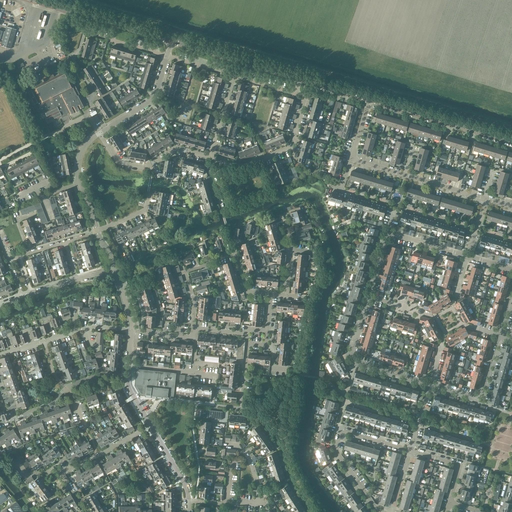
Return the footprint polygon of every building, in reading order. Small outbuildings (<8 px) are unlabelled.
[(1,46),(10,49),(16,30),(6,27),(1,46)] [(87,39),(86,45),(95,48),(97,42),(87,39)] [(86,45),(84,51),(93,54),(95,48),(86,45)] [(119,48),(113,46),(110,56),(116,57),(119,48)] [(116,57),(122,59),(125,50),(119,48),(116,57)] [(122,59),(128,61),(131,52),(125,50),(122,59)] [(93,54),(84,51),(82,57),(91,60),(93,54)] [(131,52),(128,61),(134,63),(137,53),(131,52)] [(146,63),(154,65),(156,66),(157,59),(148,57),(146,63)] [(84,69),(87,75),(96,70),(92,64),(84,69)] [(173,71),(181,73),(183,67),(174,64),(172,70),(173,71)] [(87,75),(91,80),(99,75),(96,70),(87,75)] [(45,118),(47,124),(61,117),(62,118),(69,114),(70,115),(75,112),(75,113),(80,110),(80,109),(85,107),(82,101),(81,102),(78,96),(79,95),(74,85),(71,87),(64,73),(55,78),(53,74),(42,80),(44,83),(34,88),(35,89),(27,93),(33,105),(34,104),(39,115),(44,112),(47,117),(45,118)] [(91,80),(94,86),(102,80),(99,75),(91,80)] [(214,83),(221,85),(223,86),(225,79),(215,77),(214,83)] [(94,86),(97,91),(106,86),(102,80),(94,86)] [(238,90),(239,90),(247,92),(249,86),(240,84),(238,90)] [(106,86),(97,91),(101,96),(109,91),(106,86)] [(133,91),(132,92),(136,98),(141,96),(137,89),(133,91)] [(132,92),(128,94),(132,101),(136,98),(132,92)] [(123,97),(128,104),(132,101),(128,94),(124,97),(123,97)] [(128,104),(123,97),(119,100),(123,107),(128,104)] [(285,103),(285,104),(293,106),(294,106),(296,100),(287,97),(285,103)] [(96,102),(99,106),(106,102),(105,101),(103,98),(96,102)] [(99,106),(101,111),(108,106),(106,103),(106,102),(99,106)] [(360,109),(348,105),(346,110),(349,111),(357,114),(357,112),(359,112),(360,109)] [(101,111),(104,115),(111,111),(111,110),(108,106),(101,111)] [(166,113),(162,106),(157,109),(162,116),(164,114),(165,116),(167,115),(166,113)] [(157,109),(153,112),(157,119),(162,116),(157,109)] [(111,111),(104,115),(107,119),(114,115),(111,111)] [(149,114),(153,121),(157,119),(153,112),(149,114)] [(149,114),(144,117),(149,124),(153,121),(149,114)] [(376,118),(373,117),(371,123),(374,124),(375,122),(380,124),(383,115),(377,114),(376,118)] [(144,117),(140,120),(144,127),(149,124),(144,117)] [(140,120),(136,122),(140,129),(144,127),(140,120)] [(136,122),(131,125),(136,132),(140,129),(136,122)] [(136,132),(131,125),(127,128),(131,135),(136,132)] [(343,132),(340,131),(338,136),(349,140),(351,134),(343,132)] [(110,138),(113,143),(120,139),(117,134),(110,138)] [(169,136),(165,139),(169,146),(174,143),(169,136)] [(445,145),(451,146),(453,138),(448,137),(447,141),(444,140),(442,146),(445,146),(445,145)] [(113,143),(116,147),(123,143),(120,139),(113,143)] [(165,139),(161,141),(165,148),(169,146),(165,139)] [(161,141),(156,144),(161,151),(165,148),(161,141)] [(469,143),(464,141),(461,149),(466,151),(466,153),(469,154),(471,148),(468,147),(469,143)] [(123,143),(116,147),(119,152),(126,147),(123,143)] [(161,151),(156,144),(152,147),(156,154),(161,151)] [(156,154),(152,147),(147,150),(152,156),(156,154)] [(182,169),(187,171),(190,162),(190,160),(191,158),(192,155),(190,154),(188,159),(187,161),(184,160),(182,169)] [(331,160),(334,161),(342,164),(344,158),(336,156),(335,156),(333,155),(331,160)] [(35,157),(29,159),(33,168),(39,165),(35,157)] [(401,159),(392,157),(391,162),(389,162),(388,165),(394,167),(395,164),(399,165),(401,159)] [(29,159),(23,162),(28,171),(33,168),(29,159)] [(273,164),(275,169),(283,166),(281,161),(273,164)] [(18,165),(22,174),(28,171),(23,162),(18,165)] [(424,167),(416,164),(414,169),(419,171),(418,174),(423,175),(424,172),(423,172),(424,167)] [(18,165),(12,168),(16,177),(22,174),(18,165)] [(436,176),(442,177),(444,169),(439,168),(439,166),(436,165),(435,171),(437,172),(436,176)] [(275,169),(277,174),(285,171),(283,166),(275,169)] [(337,174),(340,175),(341,172),(340,171),(341,169),(332,166),(330,174),(337,176),(337,174)] [(16,177),(12,168),(6,171),(11,180),(16,177)] [(173,173),(164,171),(163,175),(158,174),(158,177),(163,178),(163,177),(168,178),(173,179),(174,175),(175,176),(176,173),(173,173)] [(277,174),(279,179),(287,176),(285,171),(277,174)] [(454,172),(452,180),(457,182),(459,178),(462,179),(463,173),(460,172),(460,174),(454,172)] [(287,176),(279,179),(281,185),(289,181),(287,176)] [(481,183),(473,181),(471,186),(469,185),(468,188),(474,190),(475,187),(479,188),(481,183)] [(504,190),(496,188),(495,193),(499,194),(498,197),(504,199),(504,196),(503,195),(504,190)] [(61,199),(64,198),(72,196),(70,190),(62,192),(63,195),(60,196),(58,197),(59,200),(61,199)] [(327,201),(336,203),(339,193),(333,191),(332,195),(329,194),(327,201)] [(336,203),(344,205),(346,199),(343,198),(344,195),(339,193),(336,203)] [(73,201),(72,196),(64,198),(61,199),(62,202),(65,201),(66,204),(73,201)] [(344,205),(352,208),(355,198),(350,196),(349,200),(346,199),(344,205)] [(352,208),(357,209),(360,199),(355,198),(352,208)] [(357,209),(363,211),(366,201),(360,199),(357,209)] [(65,210),(68,210),(75,207),(73,201),(66,204),(67,207),(64,208),(65,210)] [(363,211),(368,213),(371,203),(366,201),(363,211)] [(204,204),(202,205),(203,210),(209,208),(210,212),(215,211),(214,207),(213,202),(204,204)] [(371,203),(368,213),(373,214),(376,204),(371,203)] [(373,214),(378,216),(381,206),(376,204),(373,214)] [(291,213),(292,219),(303,215),(302,210),(306,209),(305,206),(298,208),(299,211),(291,213)] [(381,206),(378,216),(384,217),(387,207),(381,206)] [(63,214),(66,214),(69,213),(69,215),(77,213),(75,207),(68,210),(65,210),(62,211),(63,214)] [(169,211),(153,208),(153,210),(155,211),(157,211),(156,214),(168,216),(169,211)] [(303,215),(292,219),(294,224),(302,222),(303,225),(310,224),(308,219),(305,220),(303,215)] [(25,227),(32,224),(30,218),(22,221),(25,227)] [(155,218),(150,221),(154,229),(159,227),(155,218)] [(427,228),(429,220),(424,218),(421,227),(421,228),(426,229),(427,228)] [(81,220),(73,223),(76,230),(78,229),(80,230),(82,230),(83,228),(81,220)] [(147,222),(145,223),(149,231),(150,234),(155,232),(150,221),(150,220),(148,220),(147,221),(147,222)] [(73,223),(68,224),(70,232),(76,230),(73,223)] [(140,225),(144,233),(149,231),(145,223),(143,224),(140,225)] [(267,225),(268,231),(277,228),(275,223),(267,225)] [(25,227),(27,233),(34,230),(32,224),(25,227)] [(68,224),(62,226),(64,234),(70,232),(68,224)] [(248,224),(246,232),(246,233),(254,235),(254,234),(257,235),(259,228),(255,227),(256,226),(248,224)] [(140,225),(138,226),(135,227),(139,235),(144,233),(140,225)] [(301,231),(296,233),(298,240),(303,238),(304,240),(311,238),(308,230),(312,228),(311,225),(303,228),(304,230),(301,231)] [(369,225),(367,233),(374,235),(377,236),(379,231),(376,230),(377,227),(369,225)] [(62,226),(56,228),(59,236),(64,234),(62,226)] [(135,227),(130,229),(134,238),(139,235),(135,227)] [(56,228),(50,230),(53,237),(59,236),(56,228)] [(128,229),(127,229),(128,231),(125,232),(129,240),(130,243),(135,240),(134,238),(130,229),(130,228),(128,229)] [(268,235),(268,236),(270,236),(276,234),(277,234),(279,234),(277,228),(268,231),(267,231),(266,233),(267,235),(268,235)] [(246,233),(246,232),(243,232),(244,230),(236,229),(234,238),(242,239),(245,239),(246,233)] [(27,233),(29,238),(37,235),(34,230),(27,233)] [(53,237),(50,230),(45,232),(47,239),(53,237)] [(125,232),(121,234),(124,242),(129,240),(125,232)] [(365,233),(363,241),(370,243),(373,244),(375,239),(373,238),(374,235),(367,233),(365,233)] [(124,242),(121,234),(115,236),(119,244),(124,242)] [(37,235),(29,238),(31,244),(39,241),(37,235)] [(227,244),(225,236),(220,238),(220,240),(216,242),(219,252),(226,250),(224,245),(227,244)] [(280,239),(269,242),(271,247),(280,244),(279,242),(280,241),(280,239)] [(500,251),(501,250),(503,241),(498,240),(495,248),(495,250),(500,251)] [(205,242),(206,245),(200,247),(202,256),(209,254),(207,248),(210,247),(208,241),(205,242)] [(359,249),(361,250),(369,252),(370,252),(371,247),(369,246),(370,243),(363,241),(362,241),(359,249)] [(80,244),(82,250),(89,248),(87,242),(80,244)] [(240,245),(242,251),(251,248),(249,243),(240,245)] [(280,244),(271,247),(272,252),(279,251),(281,250),(280,244)] [(392,247),(391,252),(400,255),(401,250),(403,250),(404,247),(397,245),(397,248),(392,247)] [(82,256),(84,256),(91,254),(89,248),(82,250),(80,251),(82,256)] [(54,252),(56,258),(63,256),(62,250),(54,252)] [(279,251),(278,258),(287,259),(287,253),(284,253),(285,250),(282,250),(281,250),(279,251)] [(358,258),(359,258),(367,261),(368,261),(370,255),(368,255),(369,252),(361,250),(358,258)] [(416,263),(422,265),(425,252),(423,251),(422,255),(419,254),(416,263)] [(411,262),(416,263),(419,254),(414,252),(412,257),(410,256),(408,263),(411,263),(411,262)] [(183,262),(184,264),(191,262),(190,260),(195,259),(194,253),(185,255),(186,257),(179,259),(180,263),(183,262)] [(84,256),(85,262),(93,259),(91,254),(84,256)] [(389,260),(388,263),(397,265),(398,260),(385,256),(385,259),(389,260)] [(429,257),(427,266),(432,268),(431,270),(434,270),(436,264),(434,263),(435,259),(429,257)] [(448,260),(447,265),(456,268),(457,263),(453,262),(454,259),(447,257),(446,260),(448,260)] [(27,260),(29,266),(36,264),(34,258),(27,260)] [(357,267),(358,267),(366,269),(367,270),(369,264),(367,263),(367,261),(359,258),(357,267)] [(93,259),(85,262),(87,267),(94,265),(93,259)] [(222,265),(224,271),(233,268),(231,263),(222,265)] [(255,264),(247,266),(248,272),(257,269),(255,264)] [(447,265),(445,271),(458,274),(459,272),(455,271),(456,268),(447,265)] [(161,268),(162,274),(171,271),(169,266),(161,268)] [(473,267),(471,273),(480,275),(482,270),(484,271),(485,268),(478,266),(477,269),(473,267)] [(67,267),(60,269),(61,275),(69,273),(67,267)] [(358,267),(356,275),(366,278),(368,273),(365,272),(366,269),(358,267)] [(385,270),(385,273),(394,276),(395,271),(382,267),(382,269),(385,270)] [(226,276),(228,275),(234,273),(233,268),(224,271),(226,276)] [(39,276),(38,270),(30,272),(32,278),(39,276)] [(201,273),(201,272),(192,275),(194,282),(203,280),(202,276),(205,275),(206,278),(209,277),(207,270),(204,271),(204,272),(201,273)] [(228,275),(229,280),(238,278),(236,272),(234,273),(228,275)] [(380,275),(379,277),(394,282),(395,282),(396,276),(394,276),(385,273),(384,276),(380,275)] [(356,275),(353,283),(361,286),(362,283),(364,284),(366,278),(356,275)] [(2,281),(3,284),(4,287),(7,294),(12,291),(10,284),(6,286),(4,279),(4,277),(3,276),(0,277),(2,281)] [(41,282),(39,276),(32,278),(34,284),(41,282)] [(444,276),(442,281),(455,285),(456,283),(452,282),(453,278),(444,276)] [(502,276),(501,281),(510,284),(511,281),(510,281),(510,278),(502,276)] [(382,280),(382,283),(391,286),(392,286),(392,284),(393,284),(394,284),(394,282),(379,277),(379,279),(382,280)] [(469,280),(468,283),(477,286),(479,280),(466,277),(465,279),(469,280)] [(402,293),(407,295),(410,286),(411,283),(402,280),(400,290),(402,291),(402,293)] [(201,283),(202,286),(196,288),(198,294),(208,291),(206,285),(210,284),(209,281),(201,283)] [(455,285),(442,281),(441,286),(450,289),(451,286),(454,287),(455,285)] [(353,283),(351,291),(361,294),(363,289),(361,288),(361,286),(353,283)] [(391,286),(382,283),(380,289),(384,290),(383,293),(390,295),(391,292),(389,291),(391,286)] [(476,291),(463,287),(462,289),(466,290),(465,294),(474,296),(476,291)] [(140,291),(141,296),(150,294),(148,288),(140,291)] [(241,288),(232,291),(234,296),(231,297),(232,300),(238,301),(237,295),(239,294),(243,293),(241,288)] [(420,289),(417,298),(423,300),(424,297),(427,298),(428,291),(420,289)] [(351,291),(348,299),(357,302),(357,299),(360,300),(361,294),(351,291)] [(498,292),(495,300),(502,302),(503,299),(504,299),(505,297),(506,297),(507,294),(498,292)] [(443,298),(448,307),(450,306),(449,304),(452,303),(447,294),(442,296),(443,298)] [(176,300),(175,305),(184,306),(185,303),(186,303),(187,298),(180,297),(180,300),(176,300)] [(456,307),(457,310),(466,305),(463,300),(465,299),(465,298),(462,297),(461,298),(457,300),(458,303),(456,304),(457,307),(456,307)] [(443,298),(438,301),(442,308),(445,307),(445,308),(448,307),(443,298)] [(348,299),(346,308),(356,311),(358,305),(356,304),(357,302),(348,299)] [(495,300),(493,308),(502,311),(503,309),(502,308),(502,305),(501,305),(502,302),(495,300)] [(438,301),(434,304),(438,312),(441,311),(440,310),(442,308),(438,301)] [(82,318),(84,318),(85,308),(82,308),(82,303),(76,302),(76,309),(79,309),(78,315),(82,315),(82,318)] [(438,312),(434,304),(429,306),(427,306),(428,303),(425,303),(423,309),(430,311),(431,311),(433,314),(435,312),(436,314),(438,312)] [(460,312),(461,314),(468,310),(473,307),(470,303),(466,305),(457,310),(458,312),(460,312)] [(153,304),(144,306),(146,312),(155,309),(153,304)] [(62,316),(58,317),(60,322),(71,318),(70,315),(71,315),(68,308),(60,311),(62,316)] [(346,308),(344,316),(352,318),(353,315),(355,316),(356,311),(346,308)] [(372,316),(381,318),(384,310),(377,308),(376,311),(374,310),(372,316)] [(461,317),(462,319),(471,315),(468,310),(461,314),(462,316),(461,317)] [(47,316),(48,319),(51,328),(54,327),(54,328),(61,325),(60,322),(58,317),(53,319),(52,315),(47,316)] [(343,315),(340,324),(348,326),(349,323),(351,324),(353,318),(352,318),(344,316),(343,315)] [(471,315),(462,319),(463,322),(465,321),(466,324),(469,322),(470,323),(474,324),(475,320),(473,320),(471,315)] [(47,316),(42,318),(43,321),(44,325),(39,327),(42,335),(49,333),(49,331),(52,330),(51,328),(48,319),(47,316)] [(402,321),(400,320),(397,329),(402,331),(405,321),(405,320),(406,318),(403,317),(402,321)] [(389,327),(397,329),(400,320),(394,318),(393,321),(391,320),(389,327)] [(424,322),(427,327),(435,322),(434,320),(433,321),(431,318),(429,319),(424,318),(423,322),(424,322)] [(437,325),(435,323),(435,322),(427,327),(424,328),(427,333),(437,328),(435,325),(437,325)] [(339,323),(336,332),(345,334),(345,331),(348,332),(349,326),(348,326),(340,324),(339,323)] [(410,323),(407,332),(416,335),(418,328),(415,327),(416,325),(410,323)] [(31,327),(26,328),(30,340),(33,339),(34,340),(40,337),(37,329),(33,331),(31,327)] [(23,334),(18,336),(21,343),(21,344),(28,342),(28,341),(30,340),(26,328),(22,330),(23,334)] [(429,338),(432,336),(440,332),(439,329),(438,330),(437,328),(427,333),(429,338)] [(462,328),(459,329),(464,338),(469,335),(471,336),(472,332),(466,330),(465,328),(462,329),(462,328)] [(457,332),(455,333),(460,342),(465,340),(464,338),(459,329),(457,331),(457,332)] [(333,340),(334,340),(341,342),(342,339),(344,340),(346,334),(345,334),(336,332),(335,331),(333,340)] [(11,332),(7,334),(11,345),(13,344),(14,345),(21,343),(18,336),(18,334),(13,336),(11,332)] [(440,332),(432,336),(435,341),(442,337),(440,335),(442,334),(440,332)] [(452,333),(450,334),(455,345),(456,346),(461,343),(460,342),(455,333),(453,334),(452,333)] [(3,340),(0,340),(0,345),(1,348),(1,350),(8,347),(8,346),(11,345),(7,334),(2,335),(3,340)] [(455,345),(450,334),(447,336),(448,337),(445,338),(450,347),(455,345)] [(216,346),(219,347),(220,339),(217,338),(217,337),(211,337),(210,345),(213,346),(212,350),(215,351),(216,348),(216,346)] [(482,345),(492,347),(492,345),(491,344),(492,341),(484,339),(482,345)] [(334,340),(332,348),(342,351),(344,346),(341,345),(342,342),(341,342),(334,340)] [(148,353),(148,350),(146,350),(147,345),(147,344),(143,344),(143,343),(139,343),(138,343),(138,344),(138,345),(138,347),(137,347),(136,354),(140,354),(140,355),(145,356),(145,355),(148,355),(148,356),(148,353)] [(55,349),(56,352),(67,348),(66,346),(62,348),(61,344),(51,348),(52,350),(55,349)] [(154,354),(155,345),(149,344),(149,345),(147,345),(146,350),(148,350),(148,353),(154,354)] [(423,345),(422,351),(431,353),(432,354),(433,351),(431,351),(432,348),(423,345)] [(372,350),(363,347),(361,352),(364,353),(363,356),(370,358),(372,350)] [(54,357),(55,359),(65,356),(64,352),(68,351),(67,348),(56,352),(57,356),(54,357)] [(342,351),(332,348),(330,354),(340,357),(342,351)] [(504,354),(503,357),(511,359),(511,353),(501,350),(500,353),(504,354)] [(382,361),(387,363),(390,353),(382,351),(380,357),(383,358),(382,361)] [(27,360),(28,363),(39,358),(38,355),(40,354),(40,352),(30,355),(31,359),(27,360)] [(448,352),(446,358),(455,361),(457,355),(448,352)] [(477,354),(475,363),(477,363),(483,365),(484,362),(486,363),(486,360),(488,360),(489,358),(479,355),(477,354)] [(400,356),(395,355),(392,365),(395,366),(395,365),(398,366),(400,356)] [(0,362),(1,362),(2,365),(10,362),(8,356),(0,358),(0,362)] [(59,361),(60,364),(71,360),(70,358),(66,359),(65,356),(55,359),(56,362),(59,361)] [(90,356),(88,357),(92,368),(95,367),(96,369),(98,368),(95,359),(92,360),(90,356)] [(409,359),(400,356),(398,366),(403,367),(404,364),(407,365),(409,359)] [(418,361),(428,364),(429,364),(430,362),(428,361),(429,359),(420,356),(418,361)] [(92,368),(88,357),(85,357),(87,362),(83,363),(87,373),(89,372),(88,369),(92,368)] [(33,363),(34,367),(44,363),(43,361),(40,362),(39,358),(28,363),(28,365),(33,363)] [(59,371),(61,370),(69,367),(68,364),(72,362),(71,360),(60,364),(61,367),(58,368),(59,371)] [(336,371),(346,366),(343,361),(341,362),(339,360),(332,364),(331,362),(328,363),(333,373),(336,371)] [(501,364),(500,367),(509,370),(511,364),(498,361),(497,363),(501,364)] [(10,362),(2,365),(3,367),(0,368),(0,371),(12,368),(10,362)] [(31,372),(32,374),(43,370),(42,367),(45,366),(44,363),(34,367),(35,370),(31,372)] [(477,363),(474,372),(484,374),(484,372),(483,371),(484,369),(482,368),(483,365),(477,363)] [(65,372),(66,375),(77,371),(76,368),(72,370),(71,366),(69,367),(61,370),(62,373),(65,372)] [(346,366),(336,371),(340,379),(348,375),(346,372),(348,371),(346,366)] [(426,369),(417,366),(415,375),(421,376),(422,374),(425,374),(426,369)] [(5,374),(6,376),(14,373),(12,368),(0,371),(0,372),(1,375),(5,374)] [(452,371),(443,368),(442,368),(441,370),(442,371),(442,373),(451,376),(452,371)] [(141,395),(168,398),(174,398),(176,373),(139,369),(136,371),(135,384),(141,395)] [(43,370),(32,374),(33,376),(37,375),(38,378),(48,375),(47,372),(44,373),(43,370)] [(353,382),(359,384),(363,371),(360,370),(359,374),(356,373),(353,382)] [(77,371),(66,375),(67,378),(64,379),(65,382),(75,378),(74,375),(78,373),(77,371)] [(498,374),(497,377),(506,380),(508,375),(495,371),(494,373),(498,374)] [(3,380),(4,383),(16,379),(14,373),(6,376),(7,379),(3,380)] [(364,385),(369,387),(373,374),(371,373),(370,377),(367,376),(364,385)] [(451,376),(442,373),(440,379),(443,380),(442,383),(448,384),(451,376)] [(374,388),(380,390),(383,377),(381,376),(380,380),(377,379),(374,388)] [(9,385),(10,387),(18,385),(16,379),(4,383),(5,386),(9,385)] [(385,392),(390,393),(394,380),(392,379),(390,383),(388,382),(385,392)] [(495,385),(494,388),(503,390),(505,385),(492,381),(491,384),(495,385)] [(395,395),(400,396),(404,383),(402,383),(401,386),(398,386),(395,395)] [(176,395),(211,399),(212,388),(178,384),(176,395)] [(8,395),(12,393),(20,390),(18,385),(10,387),(11,390),(7,391),(8,395)] [(406,398),(411,399),(415,386),(412,386),(411,389),(408,389),(406,398)] [(415,386),(411,399),(416,401),(419,392),(416,391),(417,387),(415,386)] [(109,393),(112,399),(123,396),(122,394),(120,394),(119,391),(115,392),(114,392),(114,393),(112,393),(111,388),(104,391),(105,394),(109,393)] [(12,393),(13,396),(17,395),(18,397),(26,395),(23,389),(20,390),(12,393)] [(231,394),(232,391),(221,389),(220,392),(228,393),(227,400),(237,401),(237,394),(231,394)] [(91,391),(89,392),(93,405),(99,403),(95,394),(93,395),(91,391)] [(93,405),(89,392),(86,393),(88,397),(85,398),(88,407),(93,405)] [(492,395),(491,398),(500,401),(502,396),(489,392),(488,394),(492,395)] [(432,405),(438,407),(441,394),(439,393),(438,397),(435,396),(432,405)] [(15,401),(16,405),(28,400),(26,395),(18,397),(19,400),(15,401)] [(109,403),(110,406),(114,404),(121,402),(123,401),(121,398),(123,397),(123,396),(112,399),(113,402),(109,403)] [(443,409),(448,410),(452,397),(449,396),(448,400),(445,399),(443,409)] [(500,401),(491,398),(490,401),(489,401),(488,403),(492,404),(496,405),(495,407),(498,408),(500,401)] [(28,400),(16,405),(17,408),(21,406),(22,409),(30,406),(28,400)] [(453,412),(458,413),(462,400),(460,400),(459,403),(456,403),(453,412)] [(329,401),(326,409),(334,412),(335,409),(338,410),(339,404),(329,401)] [(118,412),(119,414),(129,408),(128,407),(126,408),(124,404),(123,405),(121,402),(114,404),(117,409),(113,411),(114,414),(118,412)] [(66,407),(63,408),(66,419),(69,418),(67,414),(71,413),(67,403),(65,404),(66,407)] [(469,406),(466,406),(464,415),(469,416),(473,403),(470,403),(469,406)] [(58,406),(56,407),(59,417),(63,416),(64,420),(66,419),(63,408),(59,409),(58,406)] [(344,415),(349,417),(352,408),(346,406),(344,415)] [(480,410),(477,409),(474,418),(479,419),(483,406),(481,406),(480,410)] [(54,411),(51,412),(55,423),(57,422),(56,418),(59,417),(56,407),(53,408),(54,411)] [(117,418),(118,421),(130,414),(128,411),(130,410),(129,408),(119,414),(120,416),(117,418)] [(326,409),(324,417),(334,420),(336,415),(334,414),(334,412),(326,409)] [(47,410),(44,411),(48,421),(51,420),(53,424),(55,423),(51,412),(48,413),(47,410)] [(210,419),(211,411),(201,410),(201,418),(210,419)] [(0,415),(0,416),(2,421),(10,419),(9,416),(13,415),(12,411),(5,414),(0,415)] [(39,416),(40,419),(43,427),(44,427),(46,427),(44,422),(48,421),(44,411),(42,412),(43,415),(39,416)] [(211,411),(210,419),(222,420),(223,412),(211,411)] [(487,412),(484,421),(492,423),(493,420),(491,420),(493,412),(490,411),(490,413),(487,412)] [(123,421),(124,423),(134,418),(133,416),(132,417),(130,414),(118,421),(119,423),(123,421)] [(241,415),(240,426),(245,426),(245,429),(247,430),(248,429),(249,421),(246,420),(247,418),(245,417),(245,416),(244,416),(241,415)] [(36,417),(34,418),(37,428),(40,427),(42,431),(45,430),(44,427),(43,427),(40,419),(37,420),(36,417)] [(324,417),(322,425),(330,428),(330,425),(333,426),(334,420),(324,417)] [(32,422),(29,423),(33,434),(35,433),(34,429),(37,428),(34,418),(31,419),(32,422)] [(134,418),(124,423),(128,429),(126,431),(128,433),(134,430),(132,425),(135,423),(134,420),(135,419),(134,418)] [(25,421),(22,422),(26,432),(29,431),(30,435),(33,434),(29,423),(26,424),(25,421)] [(26,432),(22,422),(20,423),(21,426),(17,427),(21,438),(24,437),(22,433),(26,432)] [(404,423),(401,432),(407,434),(409,424),(404,423)] [(322,425),(319,434),(330,437),(331,431),(329,430),(330,428),(322,425)] [(252,431),(255,435),(263,430),(264,429),(262,427),(261,427),(259,426),(252,431)] [(110,427),(108,428),(115,440),(120,437),(115,429),(112,430),(110,427)] [(105,434),(110,443),(115,440),(108,428),(106,430),(108,433),(105,434)] [(8,429),(6,430),(12,439),(15,437),(17,441),(19,439),(13,429),(10,431),(8,429)] [(422,438),(428,440),(431,431),(425,429),(422,438)] [(6,430),(4,431),(5,434),(2,436),(9,446),(11,444),(9,441),(12,439),(6,430)] [(255,435),(258,440),(266,435),(263,430),(255,435)] [(101,432),(98,434),(105,446),(110,443),(105,434),(103,436),(101,432)] [(105,446),(98,434),(96,435),(98,439),(96,440),(101,448),(105,446)] [(330,437),(319,434),(317,442),(325,444),(326,441),(328,442),(330,437)] [(258,440),(262,444),(269,439),(266,435),(258,440)] [(0,443),(1,445),(4,444),(7,447),(9,446),(2,436),(0,437),(0,443)] [(449,446),(454,448),(457,438),(451,437),(449,446)] [(136,443),(140,449),(149,444),(149,442),(147,443),(145,440),(141,442),(139,438),(133,441),(134,444),(136,443)] [(262,444),(265,449),(272,443),(269,439),(262,444)] [(84,440),(81,441),(88,453),(93,450),(88,442),(86,444),(84,440)] [(81,446),(79,448),(84,456),(88,453),(81,441),(79,443),(81,446)] [(352,443),(347,441),(344,449),(350,451),(352,443)] [(272,443),(265,449),(269,454),(274,452),(272,450),(275,448),(272,443)] [(137,454),(139,456),(151,449),(149,446),(150,445),(149,444),(140,449),(141,452),(137,454)] [(477,444),(475,454),(480,455),(483,446),(477,444)] [(74,445),(72,447),(79,459),(84,456),(79,448),(76,449),(74,445)] [(45,449),(54,460),(61,454),(57,449),(54,451),(52,449),(50,451),(47,447),(45,449)] [(72,452),(69,453),(74,461),(79,459),(72,447),(70,448),(72,452)] [(316,450),(319,458),(329,454),(327,449),(325,450),(324,447),(316,450)] [(206,456),(211,456),(211,455),(217,455),(217,449),(216,449),(207,448),(206,456)] [(46,454),(44,455),(49,463),(54,460),(45,449),(43,450),(46,454)] [(120,449),(118,451),(125,463),(130,460),(125,452),(123,453),(120,449)] [(144,456),(145,459),(155,453),(154,451),(152,452),(151,449),(139,456),(140,458),(144,456)] [(374,449),(372,457),(377,459),(380,451),(374,449)] [(74,461),(69,453),(67,454),(65,451),(63,452),(67,459),(67,460),(70,464),(74,461)] [(118,456),(116,457),(120,465),(125,463),(118,451),(116,452),(118,456)] [(401,454),(393,452),(391,458),(399,460),(401,454)] [(155,453),(145,459),(146,461),(143,463),(144,466),(152,461),(153,461),(152,461),(156,459),(154,455),(156,455),(155,453)] [(269,456),(270,461),(279,458),(277,453),(269,456)] [(33,455),(31,456),(39,467),(42,465),(43,466),(44,465),(37,456),(37,455),(35,454),(33,456),(33,455)] [(37,455),(37,456),(44,465),(45,466),(49,463),(44,455),(41,457),(39,454),(37,455)] [(329,454),(319,458),(322,466),(330,463),(329,460),(331,459),(329,454)] [(111,455),(109,456),(116,468),(120,465),(116,457),(113,459),(111,455)] [(29,463),(30,464),(34,469),(36,472),(37,471),(36,469),(39,467),(31,456),(28,458),(31,461),(29,463)] [(109,461),(106,463),(111,471),(116,468),(109,456),(106,458),(109,461)] [(416,459),(415,465),(423,467),(425,461),(416,459)] [(95,465),(93,467),(98,475),(103,472),(100,469),(101,469),(100,468),(96,460),(93,462),(95,465)] [(111,471),(106,463),(104,464),(102,460),(99,462),(101,465),(104,469),(103,469),(104,470),(106,474),(111,471)] [(149,469),(150,471),(160,465),(159,464),(157,465),(155,461),(152,464),(152,463),(151,464),(144,468),(145,471),(149,469)] [(205,469),(215,470),(216,463),(206,461),(205,469)] [(272,466),(274,471),(282,469),(282,467),(283,467),(283,466),(282,463),(272,466)] [(324,469),(329,476),(338,469),(335,465),(333,466),(331,464),(324,469)] [(472,470),(471,473),(477,475),(479,475),(481,468),(470,464),(469,469),(472,470)] [(88,465),(86,466),(93,478),(98,475),(93,467),(91,468),(88,465)] [(148,475),(149,478),(161,471),(159,468),(161,467),(160,465),(150,471),(151,474),(148,475)] [(86,471),(84,472),(88,480),(93,478),(86,466),(84,467),(86,471)] [(445,467),(443,473),(452,476),(453,470),(445,467)] [(329,476),(334,483),(341,478),(339,475),(341,474),(338,469),(329,476)] [(386,474),(389,475),(395,477),(395,476),(396,471),(388,469),(386,474)] [(79,470),(77,471),(84,483),(88,480),(84,472),(81,474),(79,470)] [(84,483),(77,471),(74,473),(77,476),(74,478),(76,482),(72,484),(76,491),(79,489),(78,487),(84,483)] [(154,478),(155,480),(165,475),(164,473),(163,474),(161,471),(149,478),(150,480),(154,478)] [(467,475),(466,479),(475,482),(477,475),(471,473),(470,476),(467,475)] [(159,481),(161,484),(169,479),(166,474),(165,475),(155,480),(154,481),(156,483),(159,481)] [(284,474),(275,476),(276,477),(274,478),(273,479),(274,482),(275,482),(286,479),(284,474)] [(204,483),(208,483),(208,482),(214,483),(214,476),(213,476),(204,475),(204,483)] [(34,488),(45,480),(43,478),(40,480),(38,478),(34,481),(31,476),(25,481),(27,484),(29,482),(33,488),(32,489),(33,489),(34,488)] [(411,476),(410,481),(416,483),(418,484),(420,478),(411,476)] [(343,480),(341,478),(334,483),(339,490),(348,483),(345,479),(343,480)] [(169,479),(161,484),(162,486),(158,488),(160,490),(167,486),(168,486),(172,484),(169,479)] [(467,485),(467,488),(473,490),(475,482),(466,479),(464,484),(467,485)] [(34,488),(37,492),(44,487),(43,484),(46,482),(45,480),(34,488)] [(406,486),(414,488),(416,483),(410,481),(407,480),(406,486)] [(339,490),(344,496),(351,492),(349,489),(351,488),(348,483),(339,490)] [(448,486),(440,484),(439,489),(444,491),(447,492),(448,486)] [(281,489),(284,494),(292,489),(289,485),(281,489)] [(37,492),(40,497),(51,488),(49,486),(46,489),(44,487),(37,492)] [(51,488),(40,497),(43,501),(51,495),(49,493),(53,491),(51,488)] [(462,490),(461,494),(472,498),(475,490),(473,490),(467,488),(466,491),(462,490)] [(286,497),(287,499),(295,494),(294,492),(295,492),(295,491),(293,489),(292,490),(292,489),(284,494),(282,496),(283,498),(286,497)] [(439,489),(436,489),(435,494),(443,497),(444,491),(439,489)] [(85,502),(86,504),(96,498),(94,496),(98,494),(97,491),(89,495),(88,496),(85,498),(87,501),(85,502)] [(503,498),(505,499),(511,501),(511,498),(511,497),(511,492),(505,491),(503,498)] [(344,496),(349,503),(358,497),(354,493),(352,494),(351,492),(344,496)] [(287,499),(290,503),(298,499),(295,494),(287,499)] [(472,498),(461,494),(460,499),(463,500),(462,503),(468,505),(470,505),(472,498)] [(71,495),(65,498),(69,505),(72,503),(75,507),(77,506),(71,495)] [(358,497),(349,503),(354,510),(360,506),(359,503),(361,502),(358,497)] [(390,499),(382,497),(381,502),(379,502),(378,505),(384,506),(385,504),(389,505),(390,499)] [(65,498),(60,501),(66,511),(68,511),(66,507),(69,505),(65,498)] [(88,504),(90,507),(102,501),(101,498),(97,500),(96,498),(86,504),(87,505),(88,504)] [(290,503),(293,508),(301,503),(298,499),(290,503)] [(505,499),(502,506),(511,509),(511,508),(511,504),(510,504),(511,501),(505,499)] [(60,501),(55,504),(59,511),(62,509),(63,511),(65,511),(66,511),(60,501)] [(90,511),(93,511),(101,507),(100,505),(103,503),(102,501),(90,507),(92,510),(90,511)] [(23,511),(16,502),(1,511),(23,511)] [(409,505),(401,502),(399,508),(404,509),(402,511),(408,511),(409,511),(408,510),(409,505)] [(293,508),(295,511),(296,511),(303,508),(301,503),(293,508)]
